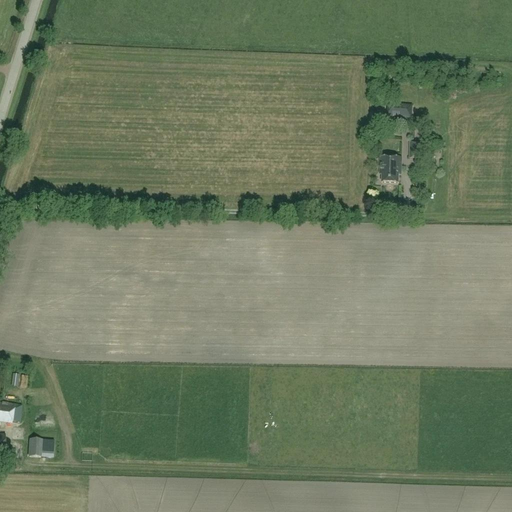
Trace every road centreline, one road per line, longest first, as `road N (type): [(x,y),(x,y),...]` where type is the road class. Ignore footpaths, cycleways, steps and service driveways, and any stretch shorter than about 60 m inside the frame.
road 1 (track): [(0,218),(28,205),(408,213),(408,172)]
road 2 (tertiary): [(0,119),(36,0)]
